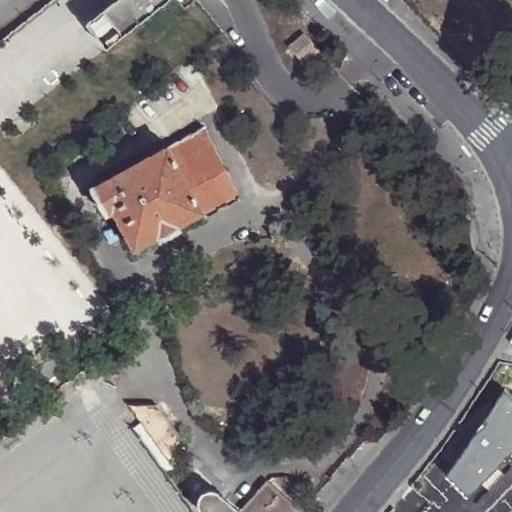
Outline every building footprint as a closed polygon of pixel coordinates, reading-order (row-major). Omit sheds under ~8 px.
[(141,21),(124,0),(117,0),(109,6),(129,31),(141,21)] [(167,0),(124,0),(141,21),(167,0)] [(317,50),(304,35),(287,50),(300,66),(317,50)] [(206,126),(169,146),(205,214),(206,216),(242,198),(206,126)] [(205,214),(169,146),(92,186),(106,214),(113,210),(134,250),(161,237),(162,239),(180,229),(179,226),(205,214)] [(170,462),(180,434),(160,402),(128,401),(170,462)] [(197,508),(202,511),(289,511),(294,506),(265,480),(238,508),(226,496),(225,498),(217,490),(212,488),(205,489),(199,493),(196,500),(197,508)] [(511,511),(511,497),(497,511),(511,511)]
